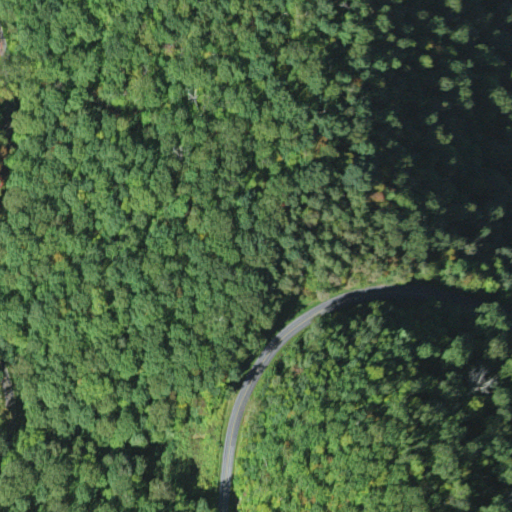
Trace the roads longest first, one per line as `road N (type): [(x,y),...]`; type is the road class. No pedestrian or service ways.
road 1 (secondary): [(0,461),(14,416),(0,362),(4,147),(13,84),(0,29)]
road 2 (secondary): [(511,317),(467,292),(418,286),(349,297),(314,314),(253,376),(231,440),(225,511)]
